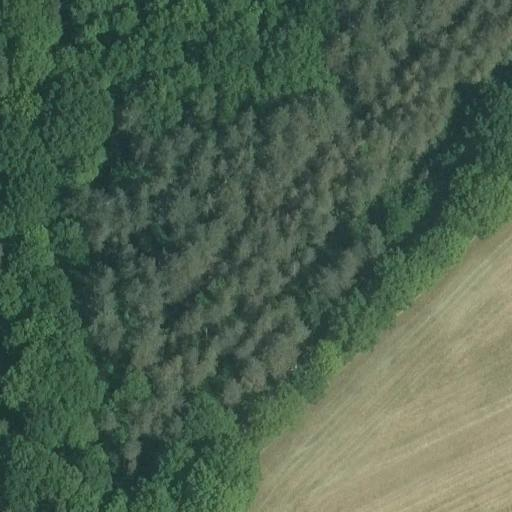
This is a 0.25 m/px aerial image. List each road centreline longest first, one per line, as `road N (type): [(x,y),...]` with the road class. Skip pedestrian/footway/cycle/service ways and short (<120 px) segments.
road 1 (unclassified): [(175,511),(259,403),(511,150)]
road 2 (track): [(37,204),(101,511)]
road 3 (track): [(37,204),(36,75),(46,0)]
